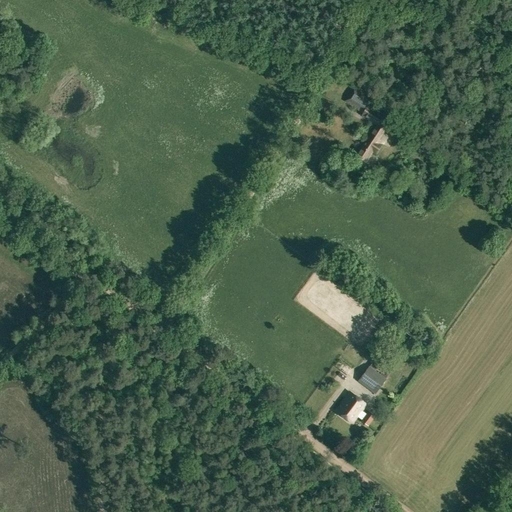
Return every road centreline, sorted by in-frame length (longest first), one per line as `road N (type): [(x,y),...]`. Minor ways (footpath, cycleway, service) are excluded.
road 1 (track): [(159,329),(376,0)]
road 2 (track): [(410,511),(159,329)]
road 3 (track): [(101,511),(100,391),(122,347),(159,329)]
